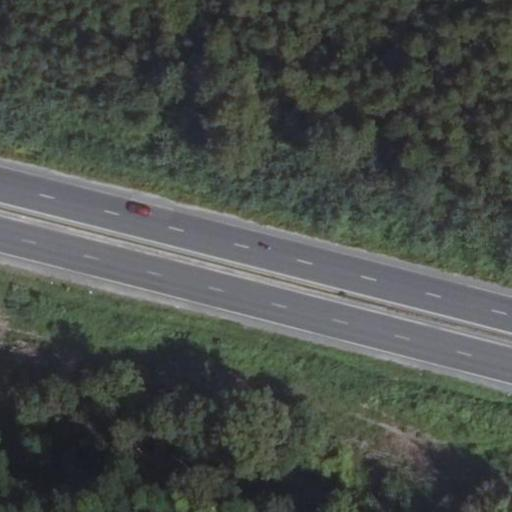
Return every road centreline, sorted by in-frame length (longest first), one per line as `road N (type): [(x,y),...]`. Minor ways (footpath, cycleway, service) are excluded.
road 1 (trunk): [(0,240),(511,372)]
road 2 (trunk): [(511,320),(0,189)]
